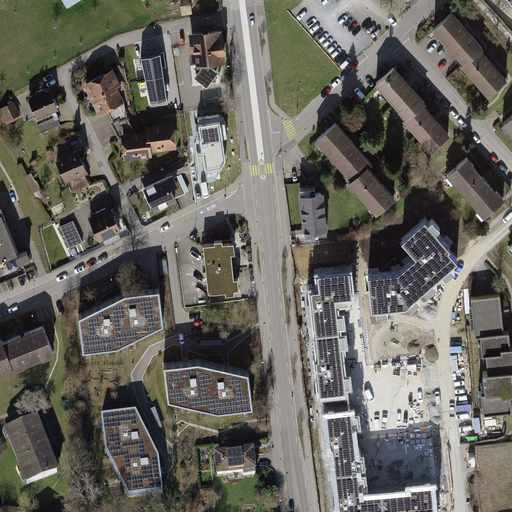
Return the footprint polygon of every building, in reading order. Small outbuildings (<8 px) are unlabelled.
[(452,12),(435,27),(465,62),(480,49),(483,47),(452,12)] [(220,27),(187,31),(191,64),(224,60),(220,27)] [(159,45),(135,49),(138,69),(162,66),(159,45)] [(480,49),(465,62),(463,64),(489,94),(506,79),(480,49)] [(81,83),(89,99),(116,86),(120,84),(111,67),(81,83)] [(395,68),(378,83),(407,117),(423,104),(425,102),(395,68)] [(149,107),(177,102),(174,86),(161,88),(160,84),(139,88),(141,105),(148,104),(149,107)] [(116,86),(89,99),(96,113),(123,100),(116,86)] [(47,87),(26,97),(35,117),(56,108),(47,87)] [(0,116),(2,121),(19,113),(12,100),(0,106),(0,116)] [(423,104),(407,117),(405,119),(431,148),(449,133),(423,104)] [(511,114),(503,122),(511,132),(511,114)] [(225,115),(198,119),(200,135),(195,136),(197,154),(202,153),(206,179),(216,178),(226,157),(223,137),(228,136),(225,115)] [(146,125),(146,129),(150,152),(175,148),(171,121),(146,125)] [(337,123),(319,140),(353,179),(369,166),(372,163),(337,123)] [(150,155),(150,152),(146,129),(119,134),(123,159),(150,155)] [(76,147),(53,157),(63,180),(86,170),(76,147)] [(170,166),(174,175),(186,170),(182,160),(170,166)] [(468,162),(450,179),(488,220),(506,203),(468,162)] [(369,166),(353,179),(351,181),(377,211),(395,196),(369,166)] [(164,176),(143,186),(154,209),(175,198),(164,176)] [(323,191),(299,194),(303,235),(327,233),(323,191)] [(428,199),(404,218),(415,232),(439,213),(428,199)] [(108,204),(86,215),(98,239),(120,228),(108,204)] [(2,209),(0,209),(0,280),(27,269),(24,262),(32,258),(29,250),(21,253),(2,209)] [(76,218),(57,225),(67,248),(86,240),(76,218)] [(213,243),(202,244),(207,291),(224,289),(225,292),(233,291),(233,287),(238,287),(236,277),(232,277),(229,251),(233,251),(232,240),(222,241),(222,238),(212,239),(213,243)] [(435,280),(433,254),(392,258),(392,254),(351,257),(350,253),(307,257),(309,284),(351,280),(352,287),(435,280)] [(124,292),(111,298),(129,338),(161,321),(158,288),(124,292)] [(476,337),(481,336),(504,333),(499,295),(471,298),(476,337)] [(117,344),(129,338),(111,298),(77,316),(82,349),(117,344)] [(54,354),(44,328),(4,343),(14,369),(54,354)] [(360,363),(360,367),(423,362),(421,332),(317,340),(319,366),(360,363)] [(511,345),(511,333),(504,333),(481,336),(486,373),(511,369),(511,345)] [(0,374),(14,369),(4,343),(0,344),(0,374)] [(167,399),(204,407),(211,363),(198,360),(163,365),(167,399)] [(248,372),(211,363),(204,407),(218,410),(252,405),(248,372)] [(511,369),(486,373),(480,374),(482,393),(478,394),(481,412),(509,408),(507,397),(511,396),(511,369)] [(430,410),(383,415),(384,429),(399,428),(403,473),(401,474),(404,511),(435,511),(432,476),(436,476),(430,410)] [(104,451),(111,466),(150,446),(134,414),(100,418),(104,451)] [(329,445),(368,443),(367,414),(327,416),(329,445)] [(35,424),(6,436),(26,486),(56,474),(35,424)] [(511,511),(511,444),(475,448),(482,511),(511,511)] [(157,460),(150,446),(111,466),(127,498),(162,493),(157,460)] [(255,447),(213,451),(215,479),(258,475),(255,447)]
